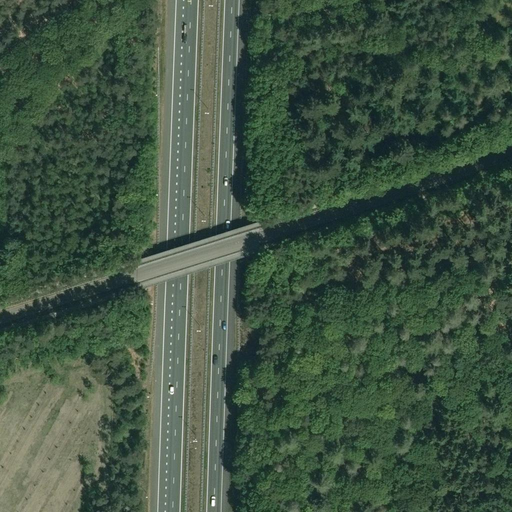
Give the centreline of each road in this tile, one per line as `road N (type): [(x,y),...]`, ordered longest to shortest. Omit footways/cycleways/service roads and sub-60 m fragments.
road 1 (unclassified): [(0,318),(511,151)]
road 2 (motorway): [(191,0),(173,511)]
road 3 (motorway): [(214,511),(231,0)]
